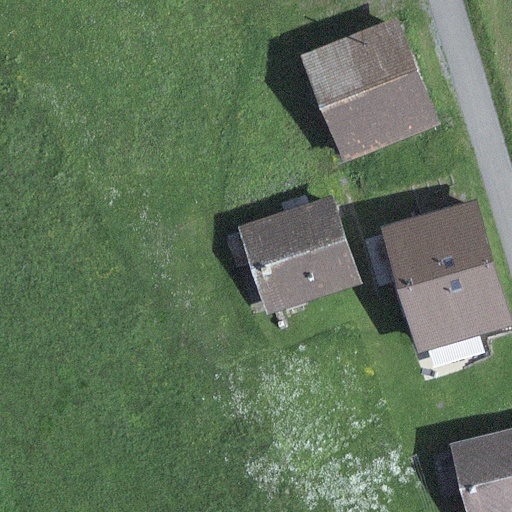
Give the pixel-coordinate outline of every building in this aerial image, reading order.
[(440,118),(405,23),(313,56),(348,152),(440,118)] [(363,286),(339,202),(253,226),(277,310),(363,286)] [(391,226),(407,289),(497,266),(480,202),(391,226)] [(511,325),(511,324),(497,266),(407,289),(423,349),(511,325)] [(511,511),(511,445),(473,453),(483,511),(511,511)]
